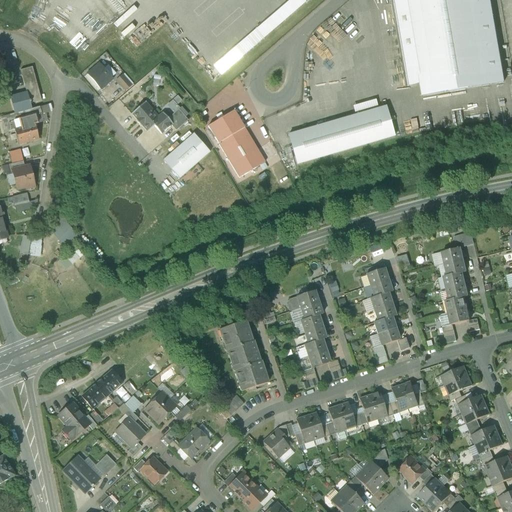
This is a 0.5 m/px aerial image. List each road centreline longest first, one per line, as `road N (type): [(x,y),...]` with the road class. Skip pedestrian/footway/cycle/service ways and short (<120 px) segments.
road 1 (secondary): [(511,188),(394,216),(215,277),(8,365)]
road 2 (residential): [(191,480),(268,412),(475,345)]
road 3 (residential): [(42,221),(57,84),(38,53),(0,37)]
road 4 (residential): [(48,511),(8,365)]
